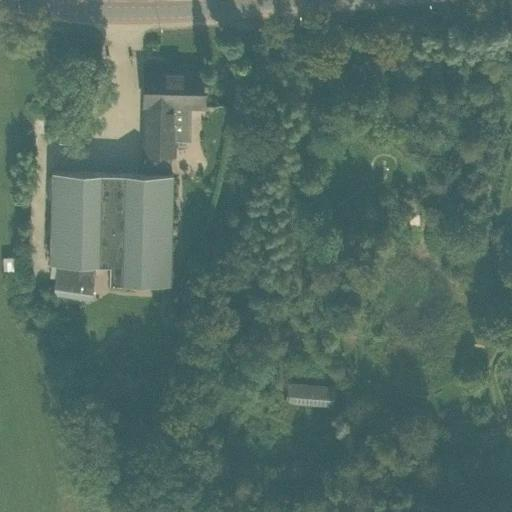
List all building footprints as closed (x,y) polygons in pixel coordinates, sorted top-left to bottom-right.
[(6,37),(0,62),(0,72),(15,76),(23,41),(6,37)] [(23,41),(15,76),(33,80),(41,45),(23,41)] [(41,45),(33,80),(52,84),(59,49),(41,45)] [(240,49),(213,50),(215,86),(241,86),(240,49)] [(213,50),(195,51),(197,87),(215,86),(213,50)] [(177,51),(159,52),(161,88),(179,88),(177,51)] [(195,51),(177,51),(179,88),(197,87),(195,51)] [(159,52),(142,53),(143,89),(161,88),(159,52)] [(142,53),(123,53),(124,89),(143,89),(142,53)] [(17,94),(15,103),(27,105),(29,96),(17,94)] [(29,96),(27,105),(40,108),(42,99),(29,96)] [(215,103),(203,104),(203,113),(215,112),(215,103)] [(226,103),(215,103),(215,112),(226,112),(226,103)] [(236,103),(226,103),(226,112),(236,112),(236,103)] [(179,104),(167,105),(167,114),(179,113),(179,104)] [(192,104),(179,104),(179,113),(192,113),(192,104)] [(143,105),(131,106),(131,115),(143,114),(143,105)] [(156,105),(143,105),(143,114),(156,114),(156,105)] [(156,188),(149,217),(195,229),(196,223),(191,222),(198,199),(178,194),(172,192),(165,190),(159,189),(156,188)] [(149,217),(141,245),(182,256),(186,242),(191,244),(193,235),(195,229),(149,217)] [(141,245),(134,273),(180,285),(181,280),(183,271),(179,270),(182,256),(141,245)] [(134,273),(126,301),(167,312),(171,299),(176,300),(178,291),(180,285),(134,273)] [(126,301),(119,330),(164,342),(166,336),(168,327),(164,326),(167,312),(126,301)] [(119,330),(111,359),(113,360),(120,362),(126,363),(132,365),(152,370),(156,355),(161,356),(163,348),(164,342),(119,330)] [(333,407),(334,386),(287,382),(286,403),(333,407)] [(98,390),(80,414),(118,443),(121,438),(127,430),(123,428),(132,415),(123,409),(115,403),(98,390)] [(121,395),(115,403),(123,409),(129,401),(121,395)] [(80,414),(62,439),(80,452),(87,458),(96,464),(111,444),(115,447),(118,443),(80,414)] [(121,438),(118,443),(123,446),(127,442),(121,438)] [(118,443),(115,447),(120,451),(123,446),(118,443)] [(80,452),(74,460),(82,466),(87,458),(80,452)]
